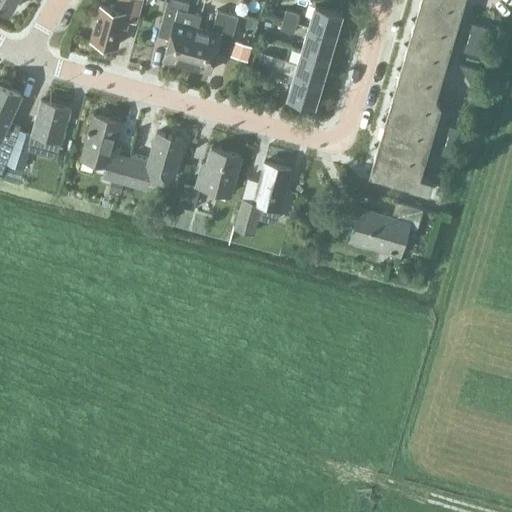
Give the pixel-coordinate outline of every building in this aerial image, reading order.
[(0,0),(0,4),(10,11),(16,0),(0,0)] [(100,4),(93,33),(91,39),(116,46),(124,18),(136,21),(141,0),(118,0),(117,8),(100,4)] [(174,0),(167,0),(160,28),(171,31),(169,40),(164,58),(187,65),(198,27),(201,15),(188,11),(190,4),(174,0)] [(456,5),(437,0),(420,0),(415,21),(449,31),(456,5)] [(317,3),(310,28),(335,35),(342,11),(317,3)] [(288,9),(285,20),(296,24),(299,13),(288,9)] [(198,27),(187,65),(210,71),(215,53),(218,44),(228,46),(236,17),(219,12),(213,31),(198,27)] [(285,20),(281,31),(293,34),(296,24),(285,20)] [(415,21),(407,46),(441,56),(449,31),(415,21)] [(470,22),(467,31),(470,32),(474,33),(476,24),(470,22)] [(476,24),(474,33),(478,34),(480,35),(483,26),(476,24)] [(483,26),(480,35),(486,37),(489,28),(483,26)] [(310,28),(303,51),(328,58),(335,35),(310,28)] [(470,32),(468,38),(476,40),(478,34),(474,33),(470,32)] [(478,34),(476,40),(484,43),(486,37),(480,35),(478,34)] [(468,38),(466,44),(470,45),(475,46),(476,40),(468,38)] [(235,40),(231,55),(246,60),(250,44),(235,40)] [(476,40),(475,46),(476,47),(483,48),(484,43),(476,40)] [(464,43),(461,51),(468,53),(470,45),(466,44),(464,43)] [(470,45),(468,53),(474,55),(476,47),(475,46),(470,45)] [(407,46),(400,71),(434,81),(441,56),(407,46)] [(476,47),(474,55),(480,57),(483,48),(476,47)] [(274,55),(271,66),(321,81),(328,58),(303,51),(299,63),(274,55)] [(271,66),(268,77),(293,85),(290,96),(315,103),(321,81),(271,66)] [(400,71),(392,97),(426,107),(434,81),(400,71)] [(0,176),(6,162),(19,129),(20,124),(10,120),(22,93),(9,87),(10,85),(8,81),(1,78),(0,78),(0,176)] [(392,97),(384,122),(426,134),(433,111),(426,108),(426,107),(392,97)] [(19,129),(6,162),(25,167),(30,149),(36,151),(41,135),(61,141),(70,107),(41,99),(31,132),(19,129)] [(112,180),(124,183),(131,156),(113,151),(121,121),(93,114),(82,159),(106,165),(102,177),(112,180)] [(384,122),(377,147),(418,160),(426,134),(384,122)] [(447,124),(445,133),(447,133),(451,135),(453,126),(447,124)] [(453,126),(451,135),(457,136),(460,128),(453,126)] [(162,182),(164,177),(173,179),(184,139),(156,131),(149,158),(131,153),(131,156),(124,183),(146,189),(149,179),(162,182)] [(447,135),(445,139),(455,142),(457,136),(451,135),(447,133),(447,135)] [(445,139),(443,145),(447,147),(454,148),(455,142),(445,139)] [(441,145),(439,153),(445,155),(447,147),(443,145),(441,145)] [(185,181),(179,204),(194,209),(200,185),(230,194),(241,154),(212,146),(205,170),(201,169),(196,184),(185,181)] [(415,171),(418,160),(377,147),(369,173),(409,184),(408,187),(428,193),(433,176),(415,171)] [(447,147),(445,155),(451,157),(454,148),(447,147)] [(264,160),(253,200),(242,197),(234,225),(254,231),(262,203),(280,209),(292,168),(264,160)] [(112,180),(109,189),(121,193),(124,183),(112,180)] [(408,225),(417,228),(423,209),(397,201),(393,217),(359,207),(350,239),(400,254),(408,225)]
